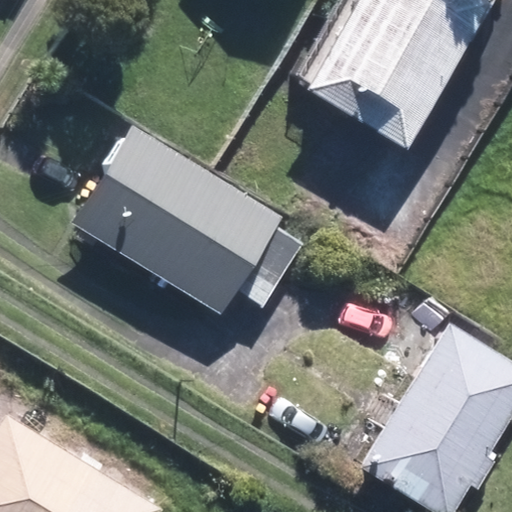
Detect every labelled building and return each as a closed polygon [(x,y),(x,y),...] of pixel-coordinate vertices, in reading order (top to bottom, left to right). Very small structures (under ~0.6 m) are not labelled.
[(459,0),(343,0),(285,96),(383,156),(474,9),(459,0)] [(511,0),(494,0),(511,10),(511,0)] [(298,241),(114,132),(54,232),(206,323),(223,295),(254,314),(298,241)] [(511,380),(430,332),(344,476),(404,511),(446,511),(511,402),(511,380)] [(0,425),(0,511),(165,511),(182,485),(106,438),(82,477),(0,425)]
